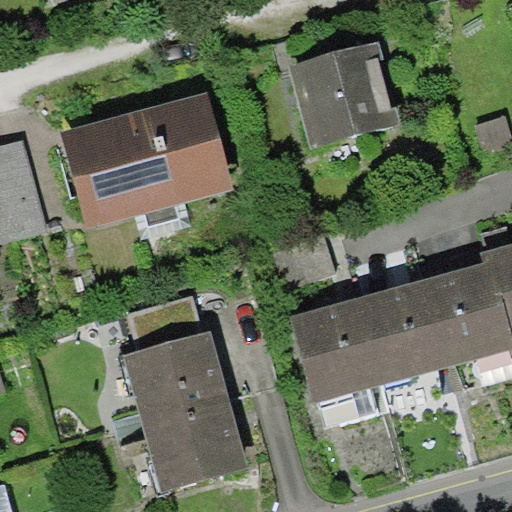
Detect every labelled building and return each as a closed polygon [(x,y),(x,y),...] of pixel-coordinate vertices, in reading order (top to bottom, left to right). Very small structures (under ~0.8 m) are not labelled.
[(304,77),(324,153),(405,132),(386,56),(304,77)] [(78,144),(102,233),(243,195),(219,106),(78,144)] [(0,248),(47,237),(25,142),(0,147),(0,248)] [(481,271),(289,321),(313,412),(511,359),(511,352),(511,248),(480,257),(481,271)] [(128,372),(168,495),(255,467),(215,344),(128,372)]
